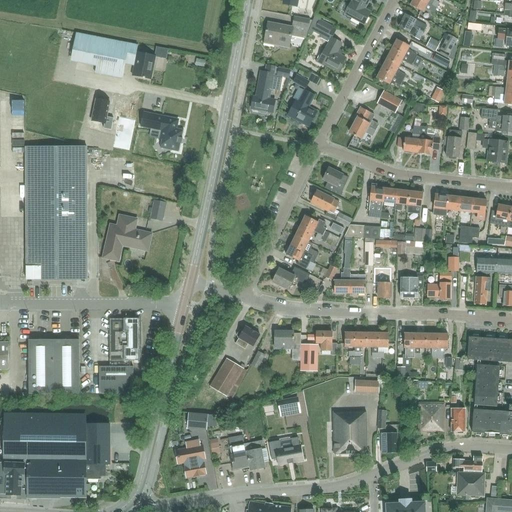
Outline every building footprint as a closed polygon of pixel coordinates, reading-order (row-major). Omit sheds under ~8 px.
[(364,10),(369,0),(353,0),(352,3),(351,2),(345,15),(364,24),(370,13),(364,10)] [(437,8),(428,3),(421,0),(412,0),(410,6),(423,13),(425,9),(434,14),(437,8)] [(482,1),(474,1),(473,9),(481,10),(482,1)] [(332,37),(328,34),(333,26),(320,20),(321,18),(315,15),(308,34),(312,36),(313,32),(330,41),(331,38),(332,37)] [(424,32),(427,26),(405,15),(398,27),(409,33),(408,34),(415,38),(419,30),(424,32)] [(312,21),(309,20),(294,17),(292,28),(267,24),(264,43),(288,47),(290,36),(305,39),(312,21)] [(498,39),(503,40),(502,45),(506,46),(506,45),(511,46),(511,30),(507,30),(507,31),(499,31),(498,39)] [(0,33),(0,68),(5,69),(11,36),(0,33)] [(136,46),(78,34),(73,56),(97,61),(94,72),(121,77),(126,56),(134,57),(136,46)] [(441,49),(449,54),(457,40),(448,35),(441,49)] [(342,51),(338,49),(341,44),(331,38),(330,41),(326,48),(325,48),(321,56),(319,56),(316,62),(324,66),(324,65),(338,72),(345,59),(340,56),(342,51)] [(440,43),(430,38),(426,46),(435,51),(440,43)] [(35,40),(12,52),(20,68),(44,56),(35,40)] [(396,40),(391,50),(404,56),(418,64),(419,65),(422,59),(416,56),(417,55),(412,52),(408,50),(409,47),(396,40)] [(418,64),(404,56),(391,50),(386,59),(399,66),(402,61),(416,68),(418,64)] [(447,60),(450,55),(440,50),(437,56),(447,60)] [(150,79),(154,56),(137,53),(132,75),(150,79)] [(498,66),(497,70),(507,71),(507,72),(511,72),(511,61),(508,61),(505,61),(505,58),(504,58),(504,56),(492,54),(491,65),(498,66)] [(205,60),(196,58),(195,66),(204,67),(205,60)] [(397,71),(399,66),(386,59),(381,69),(403,81),(405,75),(397,71)] [(289,79),(291,70),(266,65),(265,72),(261,72),(256,97),(253,97),(251,109),(260,111),(260,112),(261,114),(266,115),(268,114),(268,113),(273,114),(276,99),(270,98),(272,90),(280,92),(282,77),(289,79)] [(436,78),(417,69),(415,71),(409,68),(405,76),(418,82),(421,76),(434,83),(436,78)] [(403,81),(381,69),(376,79),(389,85),(391,82),(395,84),(396,84),(400,86),(403,81)] [(511,83),(511,72),(507,72),(507,71),(497,70),(497,76),(506,77),(506,83),(511,83)] [(310,73),(307,78),(308,79),(308,81),(309,81),(317,85),(320,78),(310,73)] [(308,81),(297,75),(292,83),(305,89),(309,81),(308,81)] [(494,98),(495,93),(511,94),(511,83),(506,83),(505,89),(492,87),(491,98),(494,98)] [(445,91),(437,87),(431,99),(439,103),(445,91)] [(287,116),(295,120),(308,128),(317,111),(309,107),(315,96),(304,90),(298,102),(296,100),(287,116)] [(397,110),(402,101),(384,91),(379,100),(397,110)] [(511,105),(511,94),(495,93),(494,98),(493,103),(511,105)] [(102,96),(98,95),(93,117),(106,119),(105,124),(113,126),(115,114),(109,113),(112,98),(108,97),(108,95),(102,94),(102,96)] [(473,96),(462,95),(461,103),(472,104),(473,96)] [(449,111),(450,102),(443,101),(442,110),(449,111)] [(414,104),(413,112),(422,113),(423,105),(414,104)] [(370,121),(373,116),(360,108),(355,117),(357,119),(349,133),(361,139),(365,132),(372,136),(378,125),(370,121)] [(497,110),(482,108),(481,118),(496,120),(495,131),(511,133),(511,117),(497,115),(497,110)] [(178,120),(154,115),(151,129),(161,131),(159,140),(162,140),(160,148),(178,152),(179,152),(184,130),(183,130),(176,129),(178,120)] [(136,120),(120,117),(114,146),(130,150),(136,120)] [(468,131),(469,120),(469,119),(460,118),(459,130),(468,131)] [(417,153),(420,121),(414,120),(412,139),(404,138),(403,152),(417,153)] [(421,121),(420,121),(417,153),(431,155),(431,150),(439,151),(440,138),(434,137),(434,135),(427,134),(427,128),(421,127),(421,121)] [(449,137),(448,137),(444,137),(443,145),(447,146),(446,157),(448,157),(448,158),(449,159),(454,160),(456,159),(456,158),(459,158),(462,132),(449,130),(449,137)] [(475,150),(476,134),(468,133),(466,149),(475,150)] [(508,142),(483,140),(482,148),(488,149),(486,161),(500,163),(501,159),(506,159),(508,142)] [(26,280),(87,279),(86,146),(25,147),(26,280)] [(344,186),(348,178),(343,175),(343,174),(329,167),(323,180),(328,182),(325,189),(340,196),(343,190),(344,186)] [(383,203),(384,189),(371,188),(370,201),(368,218),(380,219),(381,213),(382,203),(383,203)] [(395,204),(397,190),(384,189),(383,203),(395,204)] [(408,206),(410,192),(397,190),(395,204),(394,210),(402,211),(402,205),(408,206)] [(340,212),(336,210),(339,203),(317,191),(311,203),(327,211),(325,216),(348,227),(352,219),(340,213),(340,212)] [(410,192),(408,206),(407,213),(420,215),(422,193),(410,192)] [(446,210),(448,196),(435,195),(433,215),(446,217),(446,210)] [(459,211),(461,198),(448,196),(446,210),(459,211)] [(472,213),(473,199),(461,198),(459,211),(472,213)] [(486,201),(473,199),(472,213),(479,214),(478,218),(486,219),(487,214),(485,213),(486,201)] [(154,201),(152,212),(162,215),(165,203),(154,201)] [(507,227),(508,221),(510,208),(510,207),(510,205),(505,204),(504,206),(498,205),(497,212),(492,211),(490,224),(501,226),(507,227)] [(136,220),(120,216),(118,227),(111,225),(104,257),(118,261),(122,245),(138,248),(139,246),(148,247),(150,240),(152,233),(147,232),(147,233),(134,230),(136,220)] [(305,217),(301,224),(300,226),(313,232),(317,234),(322,237),(325,231),(326,229),(323,228),(326,224),(319,220),(318,223),(305,217)] [(355,237),(357,225),(350,225),(344,236),(345,237),(352,237),(355,237)] [(363,238),(364,226),(357,225),(355,237),(363,238)] [(308,242),(313,232),(300,226),(295,236),(308,242)] [(370,240),(372,226),(364,226),(363,238),(365,238),(365,239),(370,240)] [(380,227),(372,226),(370,240),(375,240),(375,239),(379,239),(380,227)] [(468,244),(470,227),(461,226),(459,243),(468,244)] [(479,229),(470,227),(468,244),(471,244),(472,238),(478,239),(479,229)] [(424,242),(425,230),(416,229),(414,241),(424,242)] [(330,233),(325,231),(322,237),(317,234),(315,239),(320,241),(321,240),(326,242),(330,233)] [(455,236),(446,234),(445,243),(453,244),(455,236)] [(293,240),(289,248),(302,254),(303,253),(312,257),(310,262),(314,264),(319,253),(310,249),(313,244),(308,242),(295,236),(293,240)] [(374,243),(375,240),(370,240),(365,239),(364,256),(373,256),(373,243),(374,243)] [(334,281),(334,293),(349,294),(350,273),(350,268),(352,241),(345,241),(344,254),(346,254),(345,266),(345,268),(343,268),(343,273),(341,273),(341,281),(334,281)] [(405,255),(405,242),(397,242),(397,255),(405,255)] [(312,257),(303,253),(302,254),(289,248),(286,255),(298,262),(296,265),(306,270),(310,262),(312,257)] [(496,274),(497,258),(477,257),(476,272),(496,274)] [(449,258),(449,271),(457,271),(457,258),(449,258)] [(511,258),(497,258),(496,274),(511,274),(511,258)] [(331,281),(337,269),(331,266),(325,278),(331,281)] [(291,275),(279,269),(272,282),(288,290),(291,284),(295,286),(298,281),(305,284),(309,275),(295,268),(291,275)] [(350,273),(349,294),(365,294),(365,281),(354,281),(354,273),(350,273)] [(390,298),(390,284),(385,284),(385,273),(374,273),(373,284),(378,284),(378,298),(390,298)] [(423,289),(423,273),(417,273),(417,279),(401,279),(400,298),(417,299),(417,289),(423,289)] [(439,285),(427,285),(427,297),(440,297),(439,299),(450,299),(450,284),(447,284),(447,281),(450,281),(450,273),(439,273),(439,285)] [(489,291),(490,278),(475,278),(474,305),(485,305),(486,291),(489,291)] [(511,306),(511,286),(499,286),(498,298),(502,298),(502,306),(511,306)] [(139,320),(136,320),(110,320),(110,367),(99,367),(99,394),(134,394),(133,360),(139,360),(139,320)] [(243,331),(242,330),(240,331),(238,334),(238,337),(239,337),(236,344),(245,349),(249,344),(253,347),(260,335),(246,326),(243,331)] [(300,333),(293,333),(293,332),(275,331),(275,349),(292,349),(292,360),(299,361),(300,333)] [(336,355),(337,343),(332,343),(331,332),(316,332),(316,335),(308,335),(308,340),(316,340),(316,343),(321,343),(321,350),(331,351),(331,355),(336,355)] [(355,347),(356,332),(345,332),(344,347),(355,347)] [(366,347),(366,333),(356,332),(355,347),(354,352),(355,352),(355,358),(361,358),(361,347),(366,347)] [(377,348),(377,333),(366,333),(366,347),(372,347),(371,358),(377,358),(377,352),(378,352),(378,348),(377,348)] [(388,333),(377,333),(377,348),(378,348),(378,352),(384,352),(384,353),(388,354),(388,333)] [(414,358),(415,333),(404,333),(404,348),(405,348),(405,358),(414,358)] [(426,348),(426,333),(415,333),(414,358),(420,358),(420,348),(426,348)] [(437,359),(437,334),(426,333),(426,348),(431,348),(431,359),(437,359)] [(447,334),(437,334),(437,359),(444,359),(444,353),(445,349),(447,349),(447,334)] [(511,360),(511,340),(469,337),(467,357),(511,360)] [(29,394),(79,394),(79,340),(29,340),(29,394)] [(0,369),(9,369),(9,343),(0,343),(0,369)] [(317,371),(317,345),(301,344),(300,371),(317,371)] [(265,355),(258,351),(250,365),(258,369),(265,355)] [(240,367),(227,359),(210,386),(232,400),(247,371),(244,369),(245,367),(242,365),(240,367)] [(500,366),(480,365),(477,406),(497,407),(500,366)] [(410,377),(410,367),(397,367),(397,377),(410,377)] [(380,381),(355,380),(354,393),(379,394),(380,381)] [(297,398),(278,402),(281,417),(300,413),(297,398)] [(444,432),(444,403),(418,403),(418,431),(444,432)] [(473,412),(472,432),(473,432),(473,433),(510,435),(511,435),(511,434),(511,405),(509,405),(508,414),(497,413),(473,412)] [(465,431),(465,409),(451,409),(451,431),(456,431),(458,434),(462,434),(464,431),(465,431)] [(334,455),(367,454),(366,412),(333,412),(334,455)] [(187,414),(186,428),(205,429),(205,426),(215,427),(216,419),(216,416),(187,413),(187,414)] [(85,496),(86,479),(86,464),(85,464),(86,424),(4,423),(4,460),(5,460),(5,475),(6,475),(6,495),(20,495),(21,489),(28,489),(28,495),(75,496),(75,500),(80,500),(80,496),(85,496)] [(109,464),(109,425),(86,424),(85,464),(86,464),(86,479),(101,479),(101,476),(106,476),(106,464),(109,464)] [(382,454),(397,453),(397,433),(381,433),(382,454)] [(299,446),(298,437),(269,443),(272,460),(278,458),(279,465),(303,461),(300,446),(299,446)] [(186,448),(174,450),(177,465),(183,464),(186,478),(192,477),(206,475),(203,460),(205,459),(202,444),(199,445),(198,439),(185,442),(186,448)] [(263,441),(247,444),(250,469),(251,470),(265,468),(263,458),(266,457),(263,441)] [(210,444),(212,454),(220,453),(219,443),(210,444)] [(250,469),(247,444),(230,447),(232,455),(231,455),(233,469),(243,467),(244,470),(250,469)] [(474,462),(470,461),(464,461),(464,459),(454,459),(454,466),(458,467),(458,472),(482,472),(482,456),(474,455),(474,462)] [(426,472),(436,472),(436,462),(426,462),(426,472)] [(484,496),(485,473),(458,472),(457,495),(484,496)] [(511,511),(511,500),(488,499),(486,511),(511,511)] [(425,511),(425,502),(411,503),(411,500),(400,500),(400,503),(386,504),(386,511),(425,511)] [(265,503),(248,501),(246,511),(291,511),(292,507),(273,505),(273,504),(265,503)]
